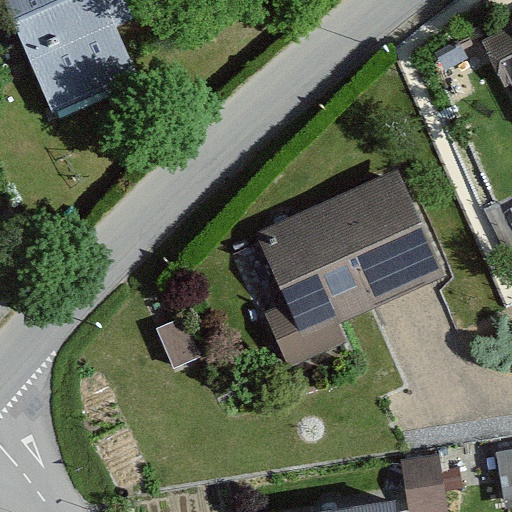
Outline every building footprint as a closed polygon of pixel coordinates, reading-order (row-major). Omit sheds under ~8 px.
[(158,0),(4,0),(49,113),(132,81),(109,22),(159,2),(158,0)] [(511,15),(468,35),(487,77),(511,65),(511,15)] [(392,165),(245,225),(277,302),(259,309),(282,366),(343,341),(332,317),(437,274),(392,165)] [(436,454),(402,458),(407,511),(415,511),(442,509),(436,454)] [(394,511),(391,488),(254,509),(254,511),(394,511)]
